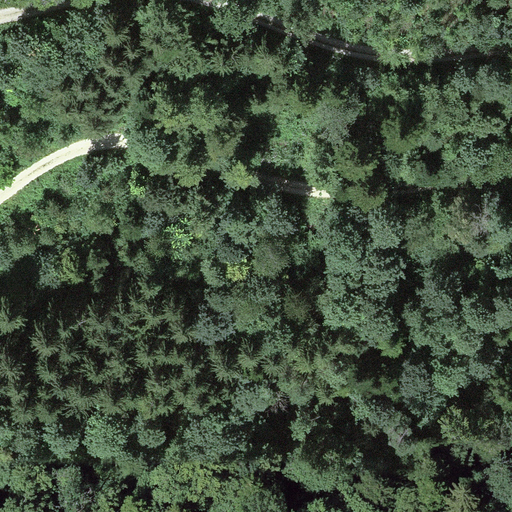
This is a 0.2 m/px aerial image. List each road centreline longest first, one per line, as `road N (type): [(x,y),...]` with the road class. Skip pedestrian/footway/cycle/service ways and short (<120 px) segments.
road 1 (track): [(511,159),(432,185),(311,191),(176,152),(105,144),(44,164),(0,198)]
road 2 (track): [(0,398),(388,392)]
road 3 (track): [(209,0),(365,53),(458,53),(511,43)]
